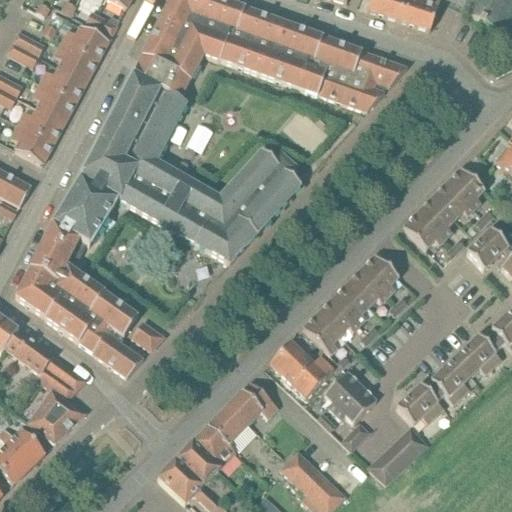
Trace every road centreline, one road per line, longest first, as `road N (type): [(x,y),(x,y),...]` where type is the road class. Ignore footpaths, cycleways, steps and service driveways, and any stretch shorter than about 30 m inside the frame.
road 1 (residential): [(437,61),(118,401)]
road 2 (residential): [(0,282),(151,0)]
road 3 (tertiary): [(170,449),(373,235)]
road 4 (residential): [(356,461),(376,442),(389,377),(451,314),(373,235)]
road 5 (residential): [(437,61),(259,0)]
road 6 (tertiary): [(373,235),(500,105)]
road 7 (residential): [(118,401),(6,511)]
road 8 (residential): [(118,401),(0,309)]
